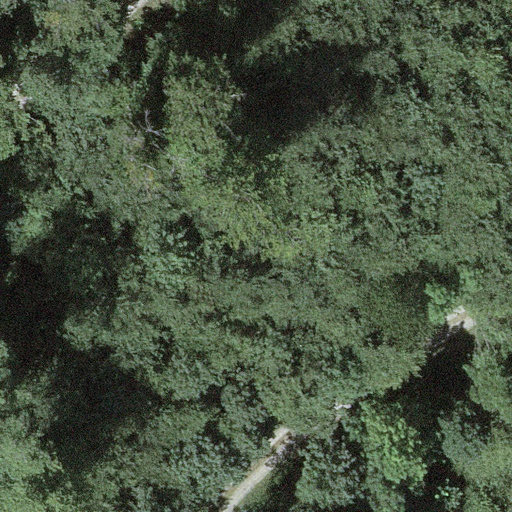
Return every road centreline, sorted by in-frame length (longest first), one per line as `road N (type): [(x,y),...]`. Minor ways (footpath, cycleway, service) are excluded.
road 1 (track): [(224,511),(330,412),(511,293)]
road 2 (track): [(0,118),(144,0)]
